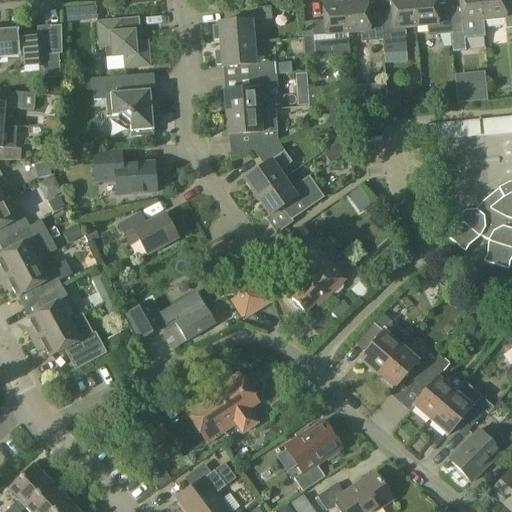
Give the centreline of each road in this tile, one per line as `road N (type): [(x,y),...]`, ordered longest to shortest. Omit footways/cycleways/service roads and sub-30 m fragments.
road 1 (residential): [(390,125),(403,207),(433,244),(309,373)]
road 2 (residential): [(309,373),(284,352),(245,338),(48,426)]
road 3 (residential): [(171,0),(188,34),(185,146),(229,214),(228,239)]
road 4 (residential): [(466,511),(309,373)]
road 5 (unknown): [(292,0),(311,113),(346,180)]
